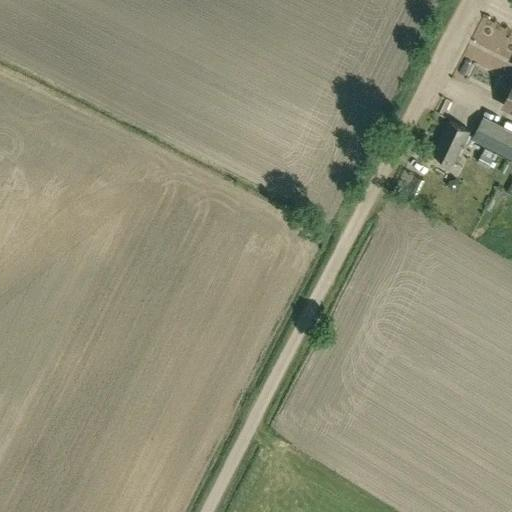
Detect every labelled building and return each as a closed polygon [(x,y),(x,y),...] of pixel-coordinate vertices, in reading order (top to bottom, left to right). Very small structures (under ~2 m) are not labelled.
[(511,88),(503,106),(511,110),(511,88)] [(511,157),(511,135),(505,132),(506,131),(483,120),(475,138),(496,149),(511,157)] [(454,164),(470,130),(449,121),(433,154),(454,164)] [(482,153),(478,162),(489,167),(493,159),(482,153)] [(449,180),(448,186),(451,190),(457,189),(459,183),(455,179),(449,180)]
